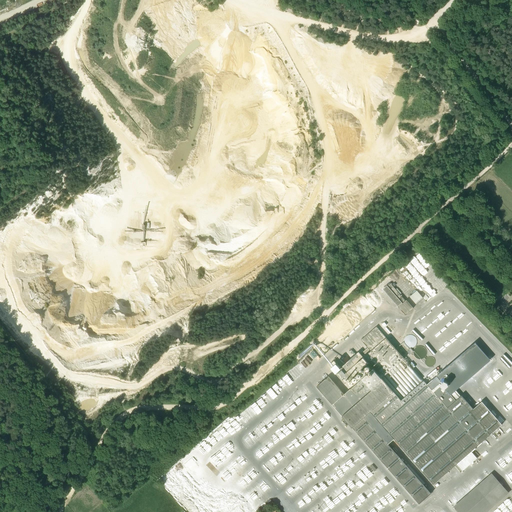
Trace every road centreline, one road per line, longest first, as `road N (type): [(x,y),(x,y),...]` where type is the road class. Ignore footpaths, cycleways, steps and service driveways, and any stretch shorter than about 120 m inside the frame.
road 1 (track): [(59,511),(115,420),(141,408),(226,400),(511,144)]
road 2 (track): [(237,3),(297,60),(314,97),(328,155),(324,312)]
road 3 (unclassified): [(511,125),(441,30),(450,0)]
